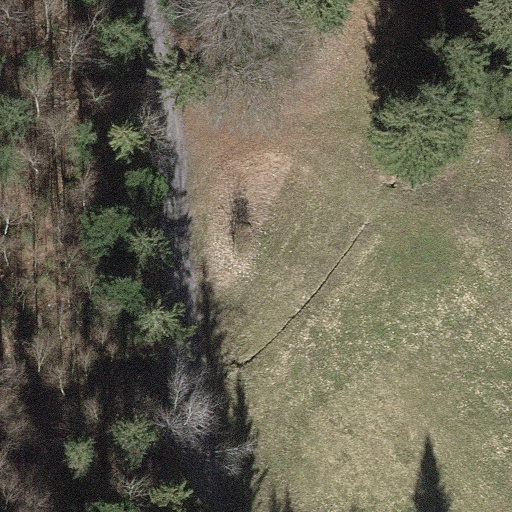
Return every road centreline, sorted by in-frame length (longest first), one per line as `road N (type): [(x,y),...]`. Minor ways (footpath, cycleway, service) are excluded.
road 1 (track): [(150,0),(171,154),(185,406),(208,511)]
road 2 (track): [(47,511),(0,347)]
